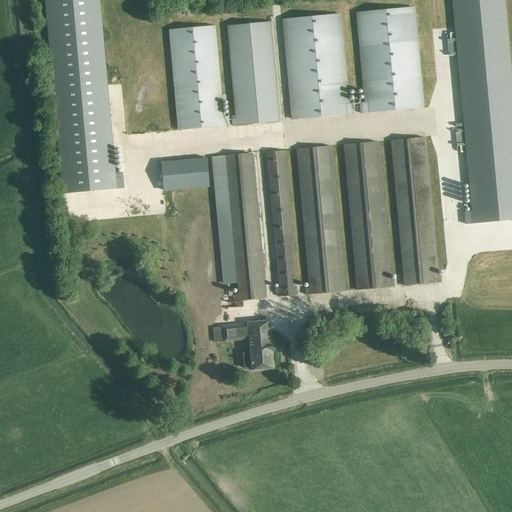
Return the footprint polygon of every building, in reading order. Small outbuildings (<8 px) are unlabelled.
[(44,0),(62,194),(123,188),(122,171),(116,171),(100,0),(44,0)] [(228,117),(220,117),(209,0),(167,0),(180,130),(228,126),(228,117)] [(232,125),(279,121),(268,0),(224,0),(236,119),(232,119),(232,125)] [(352,103),(345,104),(335,0),(282,0),(294,120),(353,114),(352,103)] [(410,0),(357,0),(367,102),(360,102),(361,113),(421,108),(410,0)] [(452,0),(472,212),(464,213),(465,224),(511,220),(511,95),(503,0),(452,0)] [(437,276),(424,137),(390,141),(403,286),(441,282),(441,275),(437,276)] [(394,280),(390,280),(377,142),(342,145),(356,291),(394,287),(394,280)] [(296,149),(308,288),(304,289),(305,295),(343,291),(330,146),(296,149)] [(266,153),(278,288),(275,288),(275,294),(279,294),(279,297),(297,295),(284,151),(266,153)] [(265,298),(252,153),(225,156),(214,157),(226,283),(237,282),(238,294),(236,294),(236,295),(233,295),(233,302),(265,298)] [(160,161),(161,190),(208,188),(206,158),(160,161)] [(247,324),(230,326),(222,327),(223,342),(249,339),(250,352),(242,353),(244,368),(251,367),(252,371),(273,368),(272,352),(273,351),(272,343),(271,343),(268,320),(247,322),(247,324)]
